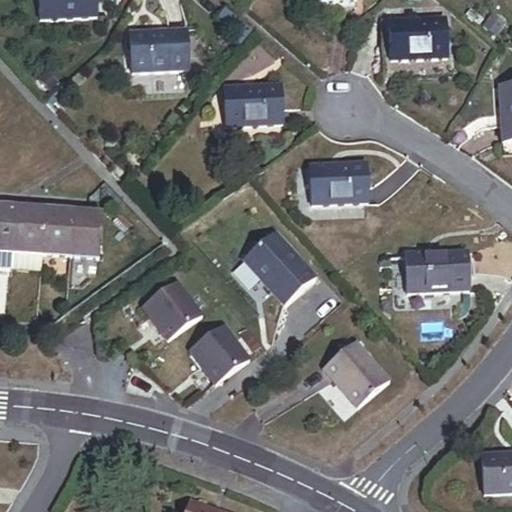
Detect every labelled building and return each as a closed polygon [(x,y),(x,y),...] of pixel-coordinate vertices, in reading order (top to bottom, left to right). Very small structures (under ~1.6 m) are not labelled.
[(38,0),(39,24),(96,22),(94,0),(38,0)] [(317,7),(316,0),(298,0),(299,10),(305,14),(311,15),(317,15),(317,7)] [(356,5),(317,7),(317,15),(356,13),(356,5)] [(505,28),(491,16),(481,28),(495,40),(505,28)] [(414,17),(406,17),(406,25),(414,25),(414,17)] [(406,25),(390,26),(391,65),(446,63),(445,24),(414,25),(406,25)] [(391,65),(390,26),(378,26),(380,83),(392,82),(391,65)] [(186,37),(130,39),(131,77),(187,74),(186,37)] [(511,89),(499,90),(502,147),(511,146),(511,89)] [(280,90),(223,93),(225,132),(282,129),(280,90)] [(511,146),(502,147),(502,159),(511,158),(511,146)] [(365,168),(310,171),(312,211),(367,208),(365,168)] [(0,270),(11,272),(16,210),(0,209),(0,270)] [(40,257),(43,212),(16,210),(11,272),(11,273),(38,275),(40,257)] [(70,260),(73,215),(43,212),(40,257),(70,260)] [(98,262),(101,217),(73,215),(70,260),(98,262)] [(275,238),(244,268),(282,309),(316,281),(275,238)] [(466,257),(405,260),(407,299),(459,297),(468,296),(466,257)] [(407,299),(405,260),(388,262),(390,311),(392,314),(399,314),(460,312),(459,297),(407,299)] [(181,287),(143,310),(169,342),(198,318),(181,287)] [(227,334),(195,357),(212,386),(247,366),(227,334)] [(389,386),(354,346),(321,374),(356,414),(389,386)] [(511,458),(481,460),(483,498),(511,496),(511,458)]
